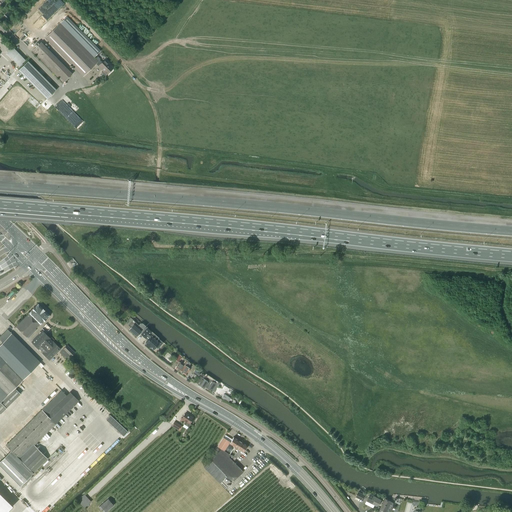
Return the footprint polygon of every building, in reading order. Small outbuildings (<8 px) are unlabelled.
[(67,17),(45,38),(83,77),(97,63),(99,65),(98,66),(101,70),(102,69),(104,71),(102,73),(105,76),(113,69),(104,60),(102,63),(99,60),(98,62),(94,58),(100,51),(67,17)] [(32,51),(57,76),(63,83),(71,76),(39,44),(32,51)] [(19,65),(24,60),(12,48),(7,52),(19,65)] [(28,61),(18,70),(31,83),(47,99),(56,90),(28,61)] [(29,313),(16,327),(27,337),(40,324),(40,325),(49,315),(38,304),(29,313)] [(140,323),(139,325),(133,320),(128,325),(131,327),(129,329),(137,336),(142,331),(146,327),(143,323),(140,323)] [(46,324),(42,329),(46,333),(51,329),(46,324)] [(149,335),(151,332),(147,328),(141,334),(146,338),(148,340),(146,342),(147,343),(146,344),(150,347),(150,346),(153,349),(156,346),(158,348),(162,343),(158,339),(156,341),(151,337),(149,335)] [(0,413),(6,408),(12,402),(20,393),(15,388),(38,365),(41,368),(42,367),(44,366),(40,363),(12,333),(11,333),(7,329),(0,336),(0,339),(3,342),(2,343),(0,345),(0,350),(11,361),(0,372),(0,413)] [(61,350),(56,344),(50,338),(43,331),(31,342),(39,349),(45,355),(50,360),(61,350)] [(74,353),(67,346),(64,349),(71,356),(74,353)] [(0,372),(11,361),(0,350),(0,372)] [(174,369),(180,372),(187,362),(185,361),(183,364),(180,361),(174,369)] [(187,362),(180,372),(185,376),(190,368),(188,367),(190,364),(187,362)] [(201,372),(196,368),(192,373),(198,376),(201,372)] [(211,390),(215,384),(204,377),(205,375),(203,374),(201,374),(200,375),(201,376),(203,378),(198,384),(204,388),(205,387),(211,390)] [(62,391),(42,410),(47,416),(67,396),(62,391)] [(79,401),(70,393),(53,410),(47,416),(56,424),(79,401)] [(35,417),(6,446),(11,451),(20,460),(34,447),(56,424),(47,416),(42,410),(35,417)] [(193,418),(185,413),(180,421),(183,422),(184,421),(185,422),(184,424),(188,427),(190,424),(189,423),(193,418)] [(181,426),(175,422),(172,426),(178,430),(181,426)] [(223,437),(217,447),(221,449),(229,454),(230,454),(232,450),(238,440),(234,437),(231,440),(230,442),(223,437)] [(234,451),(236,452),(242,443),(238,440),(232,450),(234,451)] [(236,452),(234,456),(237,457),(241,451),(242,452),(245,449),(247,446),(242,443),(236,452)] [(11,451),(0,462),(0,467),(20,487),(21,486),(47,460),(34,447),(20,460),(11,451)] [(203,467),(219,483),(227,476),(232,482),(243,472),(233,461),(232,460),(229,457),(230,454),(229,454),(221,449),(213,457),(213,458),(210,460),(203,467)] [(0,492),(0,511),(6,511),(13,506),(0,492)] [(362,501),(365,495),(359,492),(355,498),(362,501)] [(84,494),(79,499),(85,507),(91,502),(84,494)] [(368,500),(378,506),(383,498),(375,494),(374,497),(370,495),(368,500)] [(105,511),(114,505),(108,499),(98,507),(102,511),(105,511)] [(385,511),(391,502),(386,499),(380,510),(383,511),(385,511)]
